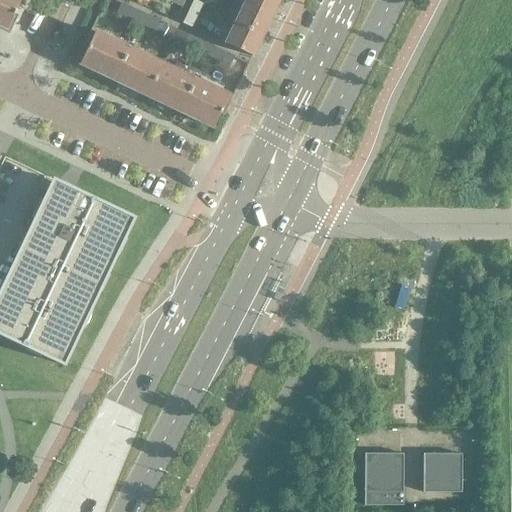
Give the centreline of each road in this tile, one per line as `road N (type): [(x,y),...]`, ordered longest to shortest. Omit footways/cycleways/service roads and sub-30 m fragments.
road 1 (secondary): [(122,511),(391,0)]
road 2 (secondary): [(229,195),(67,511)]
road 3 (residential): [(229,195),(13,88)]
road 4 (secondary): [(334,0),(229,195)]
